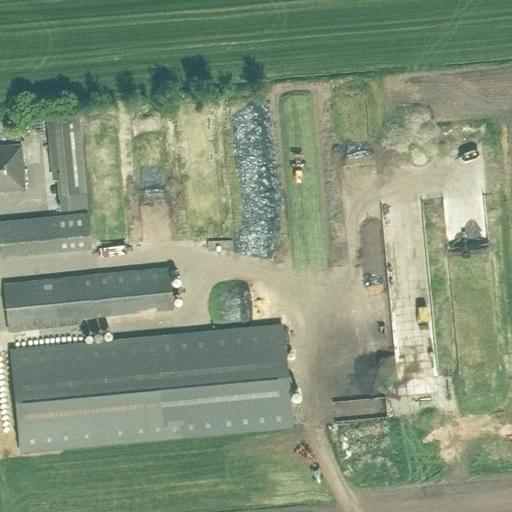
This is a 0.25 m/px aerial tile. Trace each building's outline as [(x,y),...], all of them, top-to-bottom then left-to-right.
[(137,114),(140,177),(166,175),(163,112),(137,114)] [(0,191),(24,189),(20,145),(0,146),(0,191)] [(0,251),(88,242),(84,206),(16,214),(18,228),(0,230),(0,251)] [(3,284),(8,330),(80,323),(80,319),(172,310),(168,268),(3,284)] [(183,438),(289,430),(281,328),(174,336),(10,352),(14,403),(19,454),(183,438)] [(388,394),(336,396),(336,415),(389,413),(388,394)]
